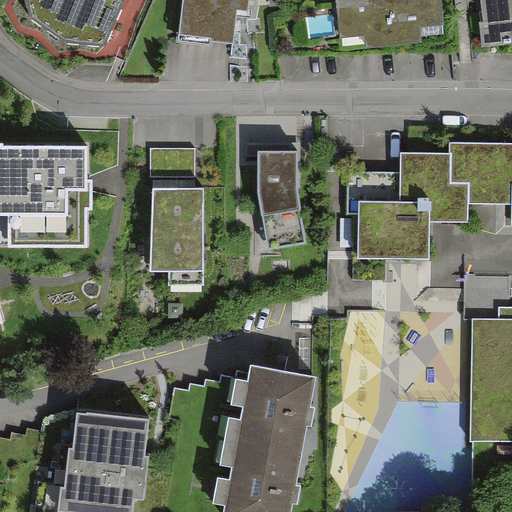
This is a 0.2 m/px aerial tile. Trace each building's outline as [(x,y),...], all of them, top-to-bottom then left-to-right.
[(57,41),(96,41),(112,0),(29,0),(28,11),(57,41)] [(183,0),(180,32),(234,39),(238,5),(252,7),(252,0),(183,0)] [(482,38),(511,35),(511,0),(335,0),(338,32),(366,29),(367,40),(424,36),(423,20),(445,18),(443,0),(479,0),(480,14),(482,38)] [(511,138),(445,139),(445,147),(399,148),(400,169),(346,169),(346,213),(358,213),(358,253),(428,252),(428,219),(471,219),(471,203),(502,203),(502,239),(511,238),(511,306),(500,306),(500,316),(470,316),(470,443),(511,442),(511,138)] [(3,144),(0,144),(0,216),(7,216),(7,248),(88,248),(88,211),(93,211),(93,179),(87,179),(87,146),(3,146),(3,144)] [(151,148),(151,178),(195,177),(195,148),(151,148)] [(297,152),(259,152),(258,191),(269,249),(304,243),(296,188),(297,152)] [(204,284),(204,190),(153,190),(150,271),(170,272),(169,285),(204,284)] [(290,511),(314,366),(245,355),(220,511),(290,511)] [(140,491),(151,408),(77,399),(72,436),(69,436),(64,477),(61,477),(57,502),(132,511),(134,490),(140,491)]
